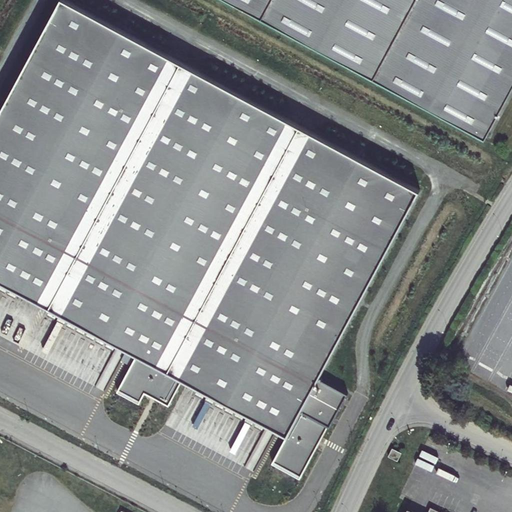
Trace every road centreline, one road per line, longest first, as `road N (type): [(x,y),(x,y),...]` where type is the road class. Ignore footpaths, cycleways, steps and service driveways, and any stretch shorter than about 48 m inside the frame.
road 1 (unclassified): [(398,397),(511,196)]
road 2 (residential): [(0,422),(178,511)]
road 3 (unclassified): [(343,511),(398,397)]
road 4 (unclassified): [(398,397),(511,452)]
